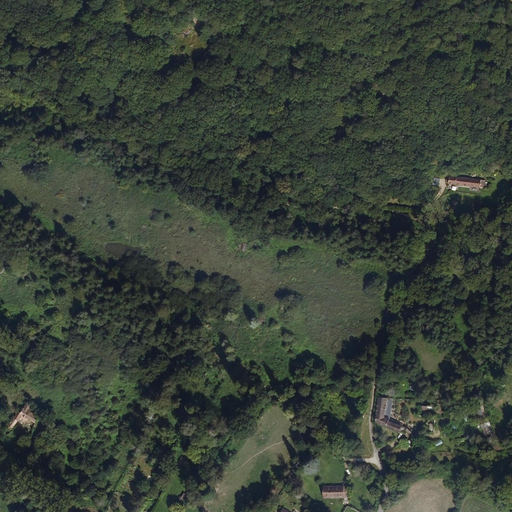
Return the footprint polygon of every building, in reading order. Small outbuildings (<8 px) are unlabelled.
[(485,188),(486,181),(449,176),(448,183),(480,187),(485,188)] [(384,417),(387,399),(378,397),(375,422),(399,432),(401,426),(388,421),(389,419),(384,417)] [(39,413),(31,409),(34,404),(29,401),(25,407),(23,406),(12,425),(17,428),(20,423),(18,422),(20,419),(22,420),(25,414),(38,422),(42,415),(39,413)] [(130,491),(138,471),(129,468),(123,482),(119,481),(117,485),(130,491)] [(346,497),(346,486),(323,486),(323,497),(346,497)]
